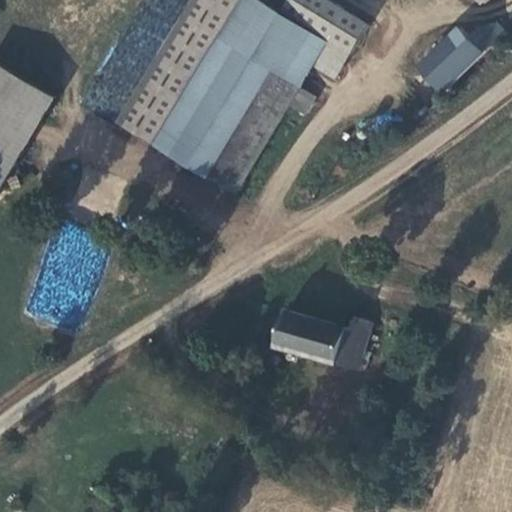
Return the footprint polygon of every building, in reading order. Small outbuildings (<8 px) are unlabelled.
[(191,0),(117,122),(239,195),(292,107),(303,88),(315,67),(331,41),(283,11),(263,0),(191,0)] [(331,41),(354,54),(373,23),(335,0),(289,0),(283,11),(331,41)] [(510,33),(499,22),(481,27),(470,37),(461,28),(419,68),(446,95),(510,33)] [(354,54),(331,41),(315,67),(338,81),(354,54)] [(0,188),(58,98),(0,61),(0,188)] [(303,88),(292,107),(308,115),(318,97),(303,88)] [(78,150),(98,158),(110,127),(90,119),(78,150)] [(354,334),(293,311),(279,342),(360,373),(377,330),(359,323),(354,334)] [(11,488),(6,493),(5,499),(10,505),(17,505),(22,501),(22,494),(18,489),(11,488)] [(170,511),(174,501),(126,490),(117,511),(170,511)]
